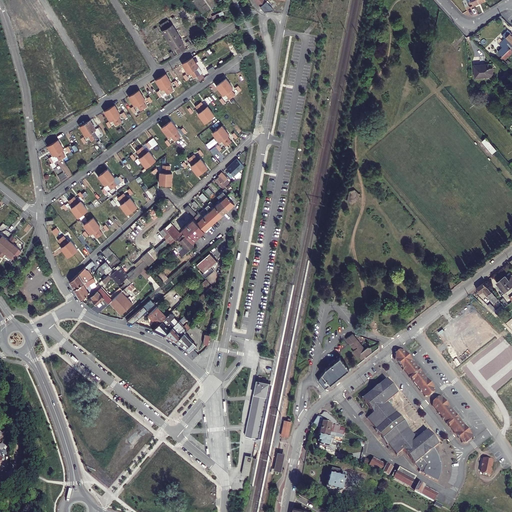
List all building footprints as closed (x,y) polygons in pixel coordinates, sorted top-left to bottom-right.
[(104,0),(90,0),(96,10),(107,4),(104,0)] [(91,1),(85,4),(89,12),(95,8),(91,1)] [(147,4),(136,10),(143,21),(154,15),(147,4)] [(60,16),(67,28),(78,22),(74,16),(82,11),(80,6),(72,11),(71,10),(60,16)] [(16,17),(19,23),(35,13),(32,9),(27,13),(26,11),(16,17)] [(36,17),(35,13),(19,23),(23,28),(32,22),(31,20),(36,17)] [(37,22),(40,26),(47,22),(44,18),(37,22)] [(449,18),(442,25),(445,29),(442,32),(450,40),(456,34),(458,36),(463,32),(449,18)] [(170,25),(167,20),(163,22),(173,37),(177,34),(171,24),(170,25)] [(161,31),(167,40),(173,37),(163,22),(159,24),(163,30),(161,31)] [(216,32),(224,29),(222,22),(213,26),(216,32)] [(90,32),(100,53),(103,51),(105,56),(114,52),(102,26),(90,32)] [(507,53),(511,48),(511,33),(508,30),(503,35),(506,39),(507,38),(510,41),(505,46),(506,47),(502,51),(500,53),(504,56),(507,53)] [(21,44),(27,54),(53,39),(49,32),(34,41),(32,38),(21,44)] [(183,43),(177,34),(173,37),(182,51),(185,49),(182,44),(183,43)] [(175,49),(178,54),(182,51),(173,37),(167,40),(173,50),(175,49)] [(135,72),(130,75),(119,55),(107,61),(119,82),(121,81),(123,86),(138,78),(135,72)] [(40,61),(51,83),(54,81),(57,88),(66,83),(52,56),(40,61)] [(192,57),(187,61),(197,76),(199,80),(200,81),(204,78),(201,74),(202,73),(196,63),(198,61),(196,59),(194,60),(192,57)] [(193,78),(197,76),(187,61),(182,64),(187,73),(189,72),(193,78)] [(492,74),(494,73),(494,71),(494,67),(490,67),(490,63),(480,63),(475,64),(476,77),(490,75),(492,74)] [(166,74),(160,77),(169,90),(170,92),(173,90),(170,84),(171,83),(166,74)] [(169,90),(160,77),(155,80),(161,90),(162,89),(166,95),(170,92),(169,90)] [(226,78),(221,82),(232,97),(235,94),(231,88),(232,87),(226,78)] [(228,99),(232,97),(221,82),(216,86),(222,95),(224,94),(228,99)] [(217,89),(212,84),(209,86),(213,92),(217,89)] [(58,91),(69,111),(71,110),(74,116),(84,110),(69,85),(58,91)] [(145,99),(139,90),(134,93),(143,109),(147,106),(143,100),(145,99)] [(139,111),(143,109),(134,93),(128,96),(134,106),(135,105),(139,111)] [(201,101),(198,103),(209,118),(214,114),(207,106),(205,107),(201,101)] [(204,122),(209,118),(198,103),(194,106),(199,112),(197,113),(204,122)] [(120,114),(114,105),(109,108),(118,124),(122,122),(119,115),(120,114)] [(115,126),(118,124),(109,108),(104,111),(110,121),(111,120),(115,126)] [(90,132),(94,139),(98,136),(94,130),(95,129),(90,120),(84,123),(90,132)] [(171,120),(166,123),(177,137),(180,135),(176,129),(178,128),(171,120)] [(90,141),(94,139),(90,132),(84,123),(79,127),(85,136),(86,135),(90,141)] [(173,140),(177,137),(166,123),(161,127),(168,136),(169,134),(173,140)] [(225,127),(220,131),(231,145),(234,143),(230,137),(232,136),(225,127)] [(228,148),(231,145),(220,131),(215,135),(222,143),(223,142),(228,148)] [(486,138),(482,141),(493,154),(497,151),(486,138)] [(64,149),(58,139),(52,143),(62,158),(66,156),(62,150),(64,149)] [(58,161),(62,158),(52,143),(47,146),(52,156),(54,155),(58,161)] [(141,146),(137,148),(149,163),(154,160),(147,151),(146,152),(141,146)] [(143,167),(149,163),(137,148),(134,151),(138,158),(137,159),(143,167)] [(195,154),(191,156),(203,171),(208,167),(201,159),(199,160),(195,154)] [(198,175),(203,171),(191,156),(188,159),(192,165),(191,166),(198,175)] [(236,174),(247,165),(240,157),(229,166),(236,174)] [(107,167),(102,171),(113,185),(117,183),(112,177),(114,176),(107,167)] [(110,188),(113,185),(102,171),(97,175),(104,183),(106,182),(110,188)] [(229,177),(223,171),(222,172),(222,173),(217,178),(224,186),(230,181),(227,178),(229,177)] [(79,182),(84,189),(90,185),(85,178),(79,182)] [(234,202),(232,200),(227,194),(223,190),(220,193),(222,196),(220,198),(228,208),(234,202)] [(236,196),(230,190),(230,191),(227,194),(232,200),(236,196)] [(357,204),(356,201),(357,197),(359,195),(354,190),(349,192),(347,202),(351,205),(357,204)] [(124,192),(120,195),(132,210),(137,206),(130,197),(129,198),(124,192)] [(127,214),(132,210),(120,195),(117,197),(122,204),(121,205),(127,214)] [(74,196),(71,199),(82,213),(87,210),(81,201),(79,202),(74,196)] [(214,204),(222,213),(228,208),(220,198),(214,204)] [(78,217),(82,213),(71,199),(68,201),(72,207),(71,208),(78,217)] [(188,204),(185,207),(185,208),(193,217),(205,229),(211,224),(202,214),(199,217),(188,204)] [(217,218),(222,213),(214,204),(208,208),(217,218)] [(202,214),(211,224),(217,218),(208,208),(202,214)] [(186,232),(194,240),(203,231),(205,229),(193,217),(182,228),(183,229),(186,232)] [(94,218),(89,222),(100,236),(103,233),(99,227),(100,226),(94,218)] [(175,237),(181,231),(179,229),(176,226),(174,224),(171,221),(166,226),(168,229),(170,232),(173,235),(175,237)] [(97,238),(100,236),(89,222),(84,225),(91,233),(92,232),(97,238)] [(48,236),(54,231),(57,230),(53,225),(47,229),(48,236)] [(179,238),(185,233),(183,230),(181,231),(175,237),(177,239),(179,238)] [(0,233),(0,240),(7,246),(14,237),(13,235),(9,240),(2,234),(1,235),(0,233)] [(186,246),(185,248),(188,251),(196,244),(193,241),(185,233),(179,238),(186,246)] [(173,243),(176,240),(170,235),(167,237),(173,243)] [(63,236),(60,239),(72,253),(77,249),(70,241),(68,242),(63,236)] [(17,239),(14,237),(7,246),(19,255),(22,251),(19,249),(20,248),(13,243),(17,239)] [(68,257),(72,253),(60,239),(57,241),(62,247),(61,248),(68,257)] [(15,260),(19,255),(7,246),(0,254),(0,255),(2,257),(5,253),(12,258),(15,260)] [(107,258),(113,252),(111,249),(108,246),(102,252),(104,255),(107,258)] [(218,261),(209,252),(196,264),(204,273),(218,261)] [(109,259),(115,264),(119,261),(114,255),(109,259)] [(146,262),(141,267),(143,270),(147,266),(152,262),(150,260),(147,263),(146,262)] [(92,261),(70,281),(74,288),(88,280),(93,277),(88,270),(95,264),(92,261)] [(112,269),(106,261),(102,264),(100,267),(106,274),(109,271),(112,269)] [(152,273),(147,267),(143,270),(148,277),(152,273)] [(122,275),(117,269),(111,274),(120,284),(126,279),(125,279),(127,278),(123,274),(122,275)] [(129,280),(121,288),(123,289),(124,289),(127,286),(131,282),(130,282),(141,272),(139,269),(128,279),(129,280)] [(164,280),(170,275),(164,269),(158,274),(164,280)] [(105,283),(111,277),(108,274),(102,280),(105,283)] [(93,277),(88,280),(74,288),(80,300),(92,289),(89,284),(95,281),(93,277)] [(511,285),(511,279),(510,277),(506,280),(504,278),(496,284),(503,293),(511,285)] [(206,279),(200,284),(203,287),(209,282),(206,279)] [(485,283),(476,290),(481,295),(485,292),(494,304),(499,301),(485,283)] [(198,298),(201,301),(209,293),(214,288),(212,285),(206,291),(198,298)] [(103,297),(109,303),(112,300),(120,293),(117,290),(108,298),(99,288),(91,296),(89,298),(88,299),(88,300),(89,301),(90,301),(91,301),(92,300),(96,303),(103,297)] [(120,293),(112,300),(119,307),(117,309),(121,314),(133,304),(121,291),(120,293)] [(105,306),(109,303),(103,297),(96,303),(94,305),(91,308),(98,312),(105,306)] [(133,322),(154,304),(155,304),(151,299),(127,321),(133,322)] [(181,303),(172,311),(174,312),(182,304),(181,303)] [(502,306),(494,313),(496,315),(505,309),(502,306)] [(155,320),(154,321),(157,325),(166,316),(157,307),(150,314),(155,320)] [(170,313),(166,316),(157,325),(153,329),(158,332),(164,335),(179,321),(170,313)] [(184,327),(179,321),(164,335),(176,340),(176,341),(185,332),(194,324),(192,321),(190,323),(188,324),(184,327)] [(185,332),(176,341),(185,347),(189,351),(197,345),(185,332)] [(352,351),(358,358),(360,357),(362,359),(371,352),(370,348),(367,347),(365,350),(352,334),(346,339),(354,350),(352,351)] [(104,335),(96,344),(106,354),(114,345),(104,335)] [(128,367),(137,358),(128,349),(119,359),(128,367)] [(405,352),(399,352),(396,354),(396,360),(411,378),(410,378),(413,382),(413,381),(426,397),(429,397),(435,393),(435,389),(405,352)] [(112,353),(105,361),(108,363),(111,359),(114,362),(118,358),(112,353)] [(155,367),(164,374),(173,362),(163,355),(155,367)] [(349,368),(340,357),(329,366),(317,380),(324,388),(336,378),(349,368)] [(177,392),(189,378),(183,373),(171,387),(177,392)] [(136,386),(147,394),(154,385),(144,377),(136,386)] [(403,450),(405,452),(415,464),(420,471),(419,472),(438,481),(439,479),(440,475),(441,472),(441,471),(441,468),(441,464),(441,463),(440,463),(439,461),(438,457),(437,454),(435,451),(433,449),(439,445),(428,430),(421,436),(420,435),(415,434),(414,435),(409,429),(410,428),(397,413),(396,413),(391,407),(392,406),(393,400),(392,399),(398,394),(387,380),(362,399),(374,413),(368,419),(377,429),(375,430),(384,441),(388,445),(389,445),(397,455),(403,451),(403,450)] [(245,435),(245,437),(255,439),(256,439),(256,438),(258,428),(268,384),(256,382),(247,425),(247,426),(245,435)] [(154,404),(162,395),(160,393),(152,402),(154,404)] [(450,426),(463,443),(467,444),(473,439),(473,435),(443,397),(439,397),(433,402),(433,406),(447,423),(446,424),(449,427),(450,426)] [(323,418),(318,417),(312,426),(312,427),(320,429),(342,434),(343,431),(338,429),(338,426),(328,423),(328,421),(323,420),(323,418)] [(291,421),(285,420),(283,429),(281,435),(288,436),(291,421)] [(344,439),(345,435),(342,434),(320,429),(318,436),(319,436),(329,439),(330,436),(344,439)] [(329,439),(319,436),(318,442),(320,443),(319,446),(327,448),(326,449),(334,451),(336,446),(332,445),(333,442),(336,442),(337,441),(329,439)] [(281,453),(277,452),(274,470),(281,471),(285,453),(281,453)] [(248,474),(250,461),(246,460),(247,455),(243,454),(240,473),(248,474)] [(374,459),(370,466),(389,477),(392,470),(374,459)] [(484,476),(492,477),(493,464),(490,461),(483,460),(481,473),(484,476)] [(369,466),(357,463),(355,470),(367,473),(369,466)] [(327,488),(342,492),(343,489),(346,489),(348,480),(345,479),(339,477),(341,471),(332,469),(327,488)] [(392,478),(409,488),(415,478),(400,469),(397,474),(395,472),(392,478)] [(420,483),(415,491),(436,502),(440,494),(420,483)]
